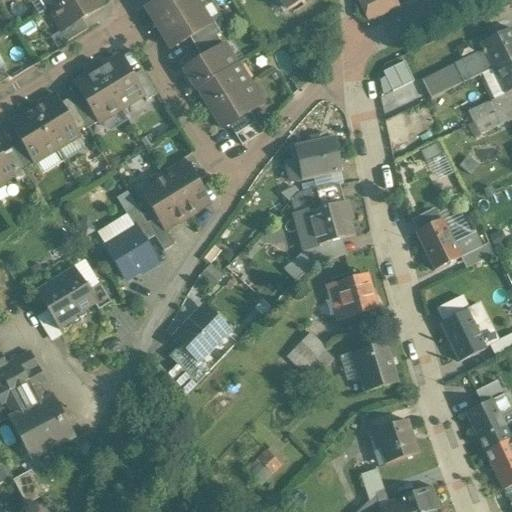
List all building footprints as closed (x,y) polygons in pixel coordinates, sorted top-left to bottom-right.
[(44,0),(50,9),(63,0),(44,0)] [(95,0),(63,0),(50,9),(63,30),(63,31),(81,20),(101,8),(95,0)] [(160,0),(146,9),(158,29),(197,6),(193,0),(160,0)] [(279,0),(287,11),(305,0),(279,0)] [(393,0),(357,0),(368,21),(397,7),(393,0)] [(197,6),(158,29),(171,50),(189,38),(209,26),(197,6)] [(81,20),(63,31),(63,30),(50,38),(57,49),(87,30),(81,20)] [(209,26),(189,38),(196,49),(216,36),(220,34),(213,23),(209,26)] [(483,54),(454,67),(463,84),(492,70),(511,60),(511,31),(511,30),(479,45),(483,54)] [(216,36),(196,49),(202,59),(222,47),(223,47),(216,36)] [(202,59),(184,70),(197,91),(198,90),(197,90),(234,67),(234,66),(222,47),(202,59)] [(131,77),(119,58),(97,72),(120,109),(142,96),(142,95),(131,77)] [(511,60),(492,70),(504,95),(509,93),(511,91),(511,60)] [(384,71),(392,90),(414,81),(406,62),(384,71)] [(234,67),(197,90),(198,90),(210,109),(248,86),(235,66),(234,66),(234,67)] [(454,67),(422,83),(430,100),(463,84),(454,67)] [(0,83),(8,79),(2,68),(0,69),(0,83)] [(157,95),(142,71),(131,77),(142,95),(142,96),(146,102),(157,95)] [(120,109),(97,72),(75,85),(85,101),(98,123),(120,109)] [(248,86),(210,109),(222,130),(249,113),(260,106),(248,86)] [(504,95),(471,111),(465,124),(467,127),(511,104),(511,98),(509,93),(504,95)] [(59,105),(54,98),(32,111),(55,149),(63,162),(84,150),(76,136),(77,135),(76,133),(59,105)] [(74,108),(69,99),(59,105),(76,133),(86,127),(74,108)] [(98,123),(85,101),(74,108),(86,127),(87,129),(98,123)] [(511,104),(467,127),(473,140),(511,121),(511,104)] [(55,149),(32,111),(10,125),(21,143),(33,162),(55,149)] [(249,113),(229,126),(235,136),(256,123),(249,113)] [(256,123),(235,136),(241,146),(262,133),(256,123)] [(335,140),(295,149),(296,151),(292,152),(297,170),(301,169),(303,182),(342,173),(335,140)] [(33,162),(21,143),(11,150),(23,171),(34,164),(33,162)] [(23,171),(11,150),(0,156),(12,176),(17,184),(27,178),(23,171)] [(207,178),(192,154),(182,160),(184,164),(185,164),(197,184),(207,178)] [(0,156),(0,155),(0,187),(2,186),(1,183),(12,176),(0,156)] [(184,164),(163,178),(186,216),(208,203),(197,184),(185,164),(184,164)] [(186,216),(163,178),(140,191),(157,218),(164,230),(186,216)] [(296,218),(309,215),(308,213),(344,204),(339,186),(298,193),(292,200),(296,218)] [(344,204),(308,213),(309,215),(313,231),(305,233),(310,250),(340,242),(353,238),(348,222),(352,221),(348,203),(344,204)] [(146,224),(135,207),(125,213),(134,228),(135,228),(144,243),(154,237),(146,224)] [(296,218),(304,255),(310,250),(305,233),(313,231),(309,215),(296,218)] [(164,230),(157,218),(146,224),(154,237),(163,252),(174,245),(164,230)] [(441,221),(415,233),(434,272),(460,259),(453,244),(441,221)] [(134,228),(119,237),(120,239),(105,249),(125,280),(155,261),(144,243),(135,228),(134,228)] [(473,235),(453,244),(460,259),(478,251),(480,249),(473,235)] [(340,242),(310,250),(304,255),(282,270),(296,283),(314,265),(346,256),(340,242)] [(492,257),(487,246),(480,249),(478,251),(483,261),(492,257)] [(87,264),(75,271),(88,292),(100,285),(87,264)] [(74,270),(61,278),(61,279),(36,295),(58,331),(74,321),(71,317),(93,303),(94,303),(88,292),(75,271),(74,270)] [(367,276),(329,286),(332,297),(339,295),(346,320),(376,312),(367,276)] [(100,285),(88,292),(94,303),(93,303),(98,311),(111,303),(100,285)] [(466,312),(440,325),(459,363),(485,350),(484,349),(489,347),(498,343),(497,342),(479,305),(466,312)] [(225,333),(202,311),(174,340),(180,346),(169,358),(177,365),(197,385),(208,373),(197,361),(225,333)] [(309,334),(286,359),(302,374),(323,352),(325,350),(309,334)] [(511,334),(497,342),(498,343),(489,347),(495,359),(511,350),(511,334)] [(385,344),(340,357),(347,379),(355,377),(356,380),(359,379),(364,394),(397,385),(385,344)] [(6,365),(0,367),(0,404),(1,406),(6,403),(15,420),(46,403),(37,387),(45,382),(30,352),(6,365)] [(323,352),(302,374),(312,384),(334,362),(323,352)] [(197,385),(177,365),(166,376),(183,399),(197,385)] [(497,382),(474,393),(481,407),(493,402),(504,396),(497,382)] [(15,420),(33,455),(68,437),(50,402),(46,403),(15,420)] [(481,407),(466,415),(485,453),(511,440),(493,402),(481,407)] [(407,422),(369,435),(375,454),(380,452),(385,467),(419,455),(407,422)] [(511,441),(511,440),(485,453),(504,492),(505,491),(511,488),(511,441)] [(272,446),(245,472),(259,486),(285,460),(272,446)] [(3,464),(0,465),(0,484),(11,479),(3,464)] [(31,471),(13,481),(26,505),(44,496),(31,471)] [(347,511),(357,511),(380,490),(382,488),(377,473),(360,478),(363,487),(342,507),(347,511)] [(433,486),(395,500),(398,511),(435,511),(433,505),(439,503),(433,486)] [(357,511),(378,511),(381,510),(383,509),(382,507),(389,505),(384,492),(377,494),(357,511)] [(389,505),(382,507),(383,509),(381,510),(381,511),(398,511),(395,502),(389,505)]
